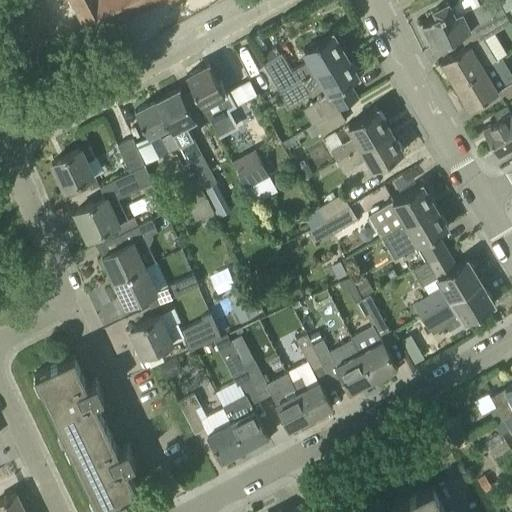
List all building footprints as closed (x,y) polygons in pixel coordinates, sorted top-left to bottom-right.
[(71,0),(91,37),(119,23),(117,20),(155,0),(71,0)] [(495,15),(504,11),(511,6),(511,0),(484,0),(454,15),(448,2),(434,9),(437,14),(422,22),(434,46),(467,30),(468,30),(496,16),(495,15)] [(510,20),(504,11),(495,15),(496,16),(488,20),(468,30),(474,40),(483,36),(510,20)] [(279,92),(346,53),(339,42),(339,40),(336,35),(334,34),(332,31),(303,49),(309,59),(292,70),(281,52),(263,63),(273,80),(280,91),(279,92)] [(488,45),(483,36),(474,40),(469,43),(442,60),(455,83),(491,62),(496,59),(488,45)] [(327,116),(338,109),(358,97),(348,81),(359,75),(357,72),(357,69),(354,65),(352,63),(346,53),(279,92),(286,104),(322,82),(327,91),(316,98),(327,116)] [(511,79),(504,84),(491,62),(455,83),(470,107),(497,90),(496,89),(501,87),(507,97),(511,93),(511,79)] [(221,80),(218,81),(208,63),(186,74),(218,135),(235,125),(226,108),(233,104),(226,92),(227,92),(221,80)] [(257,91),(250,79),(241,84),(248,96),(257,91)] [(216,183),(191,136),(193,135),(186,122),(195,118),(179,87),(156,99),(179,144),(188,160),(193,171),(203,190),(216,183)] [(157,132),(167,150),(179,144),(156,99),(135,110),(149,137),(157,132)] [(511,110),(511,111),(507,105),(494,112),(498,119),(483,127),(497,152),(511,143),(511,110)] [(342,142),(330,149),(337,160),(390,129),(384,118),(384,115),(381,111),(379,109),(377,106),(347,124),(353,135),(342,142)] [(338,109),(327,116),(314,123),(320,132),(321,134),(345,120),(338,109)] [(311,138),(320,132),(314,123),(305,128),(311,138)] [(390,129),(337,160),(344,171),(367,157),(373,168),(403,151),(401,148),(401,145),(398,140),(396,139),(390,129)] [(117,144),(130,171),(145,164),(132,136),(117,144)] [(87,160),(95,157),(89,143),(51,161),(64,189),(93,175),(87,160)] [(269,174),(255,148),(231,160),(245,186),(269,174)] [(128,218),(118,197),(153,181),(145,164),(130,171),(100,186),(105,196),(75,210),(88,238),(115,225),(119,234),(139,225),(134,215),(128,218)] [(304,180),(312,175),(306,164),(298,169),(304,180)] [(193,171),(181,177),(175,180),(194,219),(213,210),(207,196),(203,190),(193,171)] [(85,179),(90,189),(98,185),(94,175),(85,179)] [(380,236),(381,236),(435,204),(429,194),(429,191),(426,186),(424,185),(422,182),(367,214),(380,236)] [(325,196),(328,201),(335,196),(332,191),(325,196)] [(317,207),(324,220),(349,205),(341,193),(335,196),(328,201),(317,207)] [(423,262),(446,248),(437,233),(448,226),(446,223),(446,221),(443,216),(441,215),(435,204),(381,236),(388,247),(401,240),(407,251),(414,247),(423,262)] [(357,218),(349,205),(324,220),(332,233),(357,218)] [(113,281),(146,266),(145,265),(139,250),(149,245),(153,237),(151,233),(157,230),(152,219),(139,225),(119,234),(116,235),(121,246),(97,258),(102,270),(107,268),(113,281)] [(423,262),(413,268),(423,285),(437,276),(444,288),(415,305),(421,315),(481,279),(467,257),(455,264),(446,248),(423,262)] [(330,265),(337,278),(346,273),(339,260),(330,265)] [(146,295),(146,294),(157,289),(146,266),(113,281),(119,293),(115,295),(120,307),(146,295)] [(198,284),(193,272),(164,286),(170,297),(198,284)] [(374,291),(367,279),(358,285),(365,296),(370,293),(374,291)] [(494,302),(481,279),(421,315),(427,326),(457,309),(464,321),(494,302)] [(299,286),(288,291),(293,300),(303,295),(299,286)] [(231,303),(240,322),(260,312),(250,293),(231,303)] [(365,296),(354,302),(363,318),(368,316),(371,324),(350,335),(359,353),(373,378),(396,366),(382,340),(379,334),(389,329),(370,293),(365,296)] [(165,326),(159,314),(130,328),(143,355),(172,341),(172,340),(182,336),(188,349),(220,334),(210,311),(201,315),(202,318),(180,328),(177,321),(165,326)] [(308,335),(312,343),(323,338),(318,330),(308,335)] [(322,364),(312,343),(306,331),(295,337),(307,359),(286,370),(291,381),(310,416),(332,405),(313,369),(322,364)] [(312,343),(322,364),(333,358),(323,337),(312,343)] [(261,397),(250,377),(233,345),(220,351),(237,385),(239,383),(246,396),(250,403),(261,397)] [(418,346),(408,352),(414,362),(424,357),(418,346)] [(34,372),(66,439),(105,420),(95,398),(104,394),(96,378),(87,382),(74,353),(34,372)] [(359,353),(336,365),(349,391),(373,378),(359,353)] [(166,378),(183,370),(176,355),(159,363),(160,366),(166,378)] [(260,372),(250,377),(261,397),(271,392),(260,372)] [(287,396),(276,402),(289,427),(310,416),(291,381),(281,386),(287,396)] [(489,408),(496,420),(511,410),(511,382),(505,387),(491,395),(495,404),(489,408)] [(180,400),(178,401),(184,413),(195,407),(200,404),(194,392),(193,393),(180,400)] [(252,407),(250,403),(246,396),(224,408),(229,419),(244,447),(268,435),(253,407),(252,407)] [(201,418),(195,407),(184,413),(195,433),(205,428),(205,427),(201,418)] [(511,410),(496,420),(494,421),(501,433),(509,428),(511,433),(511,432),(511,410)] [(438,424),(450,445),(465,437),(452,415),(438,424)] [(244,447),(229,419),(206,431),(221,459),(244,447)] [(66,439),(80,467),(97,505),(120,495),(121,498),(127,495),(126,492),(137,487),(126,464),(135,460),(127,444),(119,448),(105,420),(66,439)] [(483,473),(477,477),(484,489),(490,485),(483,473)] [(451,511),(445,511),(432,485),(393,505),(397,511),(453,511),(451,511)] [(25,511),(16,492),(0,499),(0,511),(25,511)]
